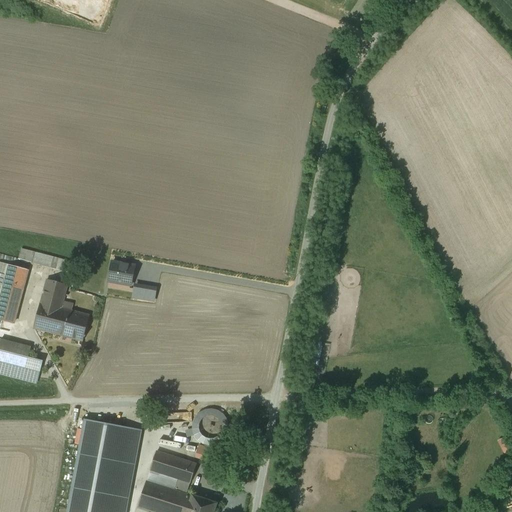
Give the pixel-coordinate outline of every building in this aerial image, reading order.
[(62,269),(64,257),(24,248),(22,259),(62,269)] [(0,260),(13,262),(14,256),(0,254),(0,260)] [(28,270),(0,263),(0,320),(13,324),(28,270)] [(134,267),(112,263),(109,281),(131,285),(134,267)] [(67,288),(46,283),(32,333),(84,347),(92,316),(70,310),(72,304),(63,302),(67,288)] [(139,286),(136,298),(159,303),(162,291),(139,286)] [(30,348),(1,340),(0,342),(0,374),(36,384),(37,379),(42,362),(27,358),(30,348)] [(307,364),(316,367),(322,344),(312,342),(307,364)] [(125,511),(141,431),(85,421),(68,511),(125,511)] [(169,491),(140,481),(131,508),(144,511),(209,511),(212,505),(182,495),(192,465),(151,452),(145,471),(172,480),(169,491)] [(409,467),(409,478),(419,479),(419,468),(409,467)]
